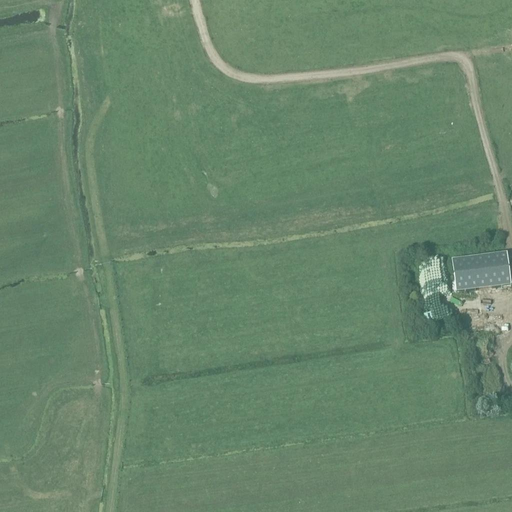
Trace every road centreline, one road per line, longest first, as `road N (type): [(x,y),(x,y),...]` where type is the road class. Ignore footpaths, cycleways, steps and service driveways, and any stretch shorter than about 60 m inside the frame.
road 1 (track): [(110,511),(124,398),(87,139),(104,103),(197,11)]
road 2 (track): [(511,248),(467,63),(436,59),(324,77),(247,79),(213,54),(195,0)]
